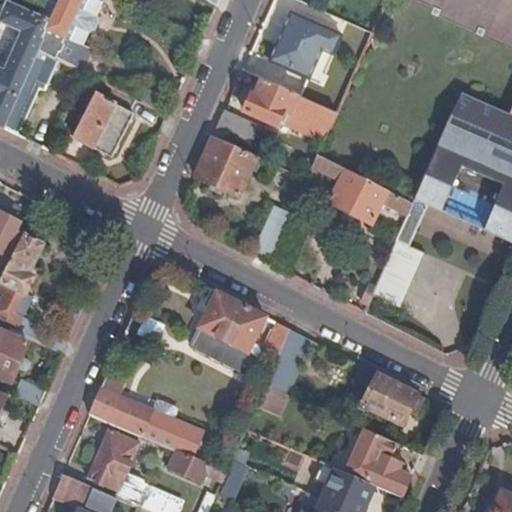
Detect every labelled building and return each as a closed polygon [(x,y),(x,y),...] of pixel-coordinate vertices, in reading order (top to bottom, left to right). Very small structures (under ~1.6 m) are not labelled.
[(62,0),(53,23),(41,50),(58,59),(60,52),(64,51),(68,40),(84,47),(90,33),(96,30),(100,23),(98,17),(105,3),(101,1),(98,0),(62,0)] [(0,125),(21,136),(42,89),(48,92),(62,61),(58,59),(41,50),(53,23),(9,3),(0,23),(23,34),(6,73),(0,70),(0,125)] [(343,37),(294,15),(273,62),(322,85),(343,37)] [(198,54),(205,39),(177,25),(170,39),(198,54)] [(327,142),(339,115),(264,80),(257,96),(253,95),(246,111),(276,125),(283,111),(290,114),(286,124),(327,142)] [(132,112),(137,101),(112,87),(106,99),(97,95),(75,139),(114,159),(136,115),(132,112)] [(511,112),(511,114),(463,93),(416,200),(511,242),(511,112)] [(267,129),(227,111),(215,139),(255,157),(267,129)] [(255,157),(215,139),(203,165),(197,178),(241,197),(259,158),(255,157)] [(409,216),(414,205),(320,157),(316,167),(342,180),(331,203),(348,211),(345,219),(354,223),(357,216),(374,224),(384,202),(409,216)] [(272,264),(285,235),(294,216),(278,209),(256,256),(272,264)] [(26,237),(28,232),(19,227),(21,223),(2,213),(0,216),(0,253),(14,261),(26,237)] [(272,264),(289,273),(302,243),(285,235),(272,264)] [(0,322),(64,355),(70,343),(24,320),(35,298),(28,295),(36,278),(29,275),(43,246),(26,237),(14,261),(7,275),(0,289),(0,322)] [(363,303),(369,306),(378,287),(372,284),(363,303)] [(269,319),(214,291),(210,299),(216,302),(193,347),(242,373),(251,354),(255,357),(261,346),(257,344),(269,319)] [(292,330),(279,324),(268,348),(282,354),(292,330)] [(31,344),(0,330),(0,376),(13,383),(31,344)] [(292,330),(282,354),(268,386),(289,395),(312,341),(292,330)] [(420,396),(366,368),(358,384),(372,392),(365,407),(405,427),(420,396)] [(128,384),(110,375),(92,415),(170,448),(195,458),(205,433),(176,420),(156,411),(123,397),(128,384)] [(42,407),(47,393),(27,383),(21,385),(17,396),(42,407)] [(289,395),(268,386),(259,407),(283,418),(292,397),(289,395)] [(160,402),(156,411),(176,420),(180,412),(178,408),(164,402),(160,402)] [(120,492),(117,498),(136,506),(150,511),(178,511),(183,502),(142,484),(143,482),(127,476),(142,444),(111,430),(90,478),(120,492)] [(400,444),(368,430),(349,474),(376,486),(404,497),(413,478),(400,472),(405,459),(395,455),(400,444)] [(0,446),(20,456),(25,444),(4,434),(0,435),(0,446)] [(195,458),(170,448),(168,454),(176,458),(172,468),(206,482),(208,477),(225,484),(230,473),(195,458)] [(308,511),(303,510),(302,511),(365,511),(376,486),(349,474),(322,463),(315,480),(332,487),(333,487),(337,488),(326,511),(308,511)] [(117,498),(65,477),(56,497),(81,508),(78,511),(133,511),(136,506),(117,498)] [(511,511),(511,494),(504,491),(494,511),(511,511)] [(213,511),(220,498),(210,494),(201,511),(213,511)]
